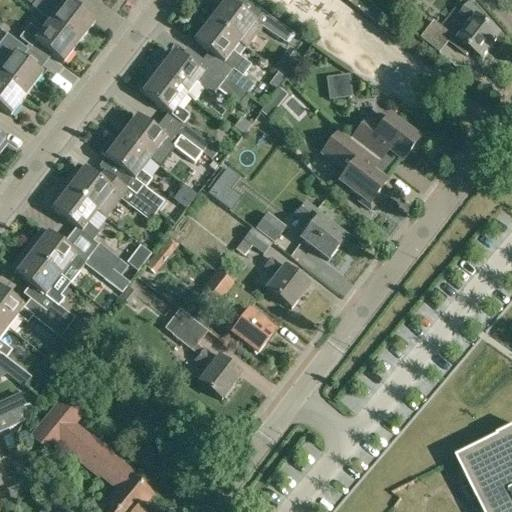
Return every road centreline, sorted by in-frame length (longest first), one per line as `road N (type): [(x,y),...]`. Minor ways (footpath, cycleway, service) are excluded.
road 1 (residential): [(209,511),(511,118)]
road 2 (residential): [(0,212),(161,0)]
